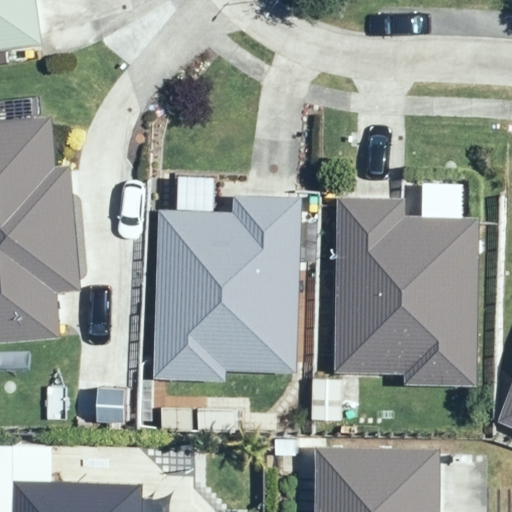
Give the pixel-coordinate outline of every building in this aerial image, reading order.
[(0,0),(0,58),(54,51),(46,0),(0,0)] [(0,343),(73,339),(70,288),(94,287),(87,163),(63,164),(60,115),(40,117),(39,101),(0,103),(0,343)] [(487,383),(486,219),(474,219),(474,183),(427,183),(427,200),(334,201),(335,375),(318,375),(318,423),(359,423),(359,384),(487,383)] [(307,376),(312,195),(243,193),(243,214),(159,212),(154,378),(233,381),(233,374),(307,376)] [(511,379),(490,430),(511,439),(511,379)] [(449,447),(320,445),(319,511),(489,511),(491,455),(449,454),(449,447)] [(150,511),(151,483),(32,480),(20,480),(19,511),(150,511)]
